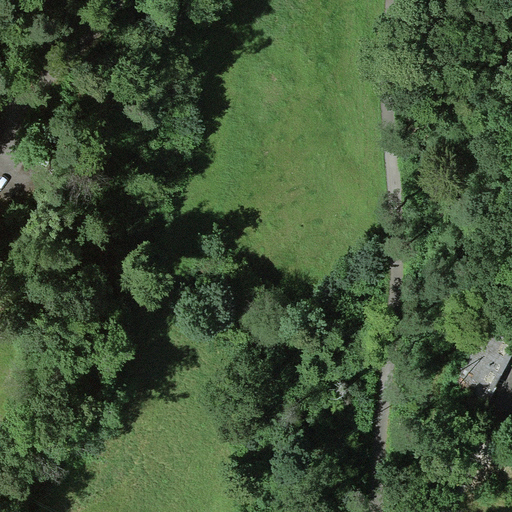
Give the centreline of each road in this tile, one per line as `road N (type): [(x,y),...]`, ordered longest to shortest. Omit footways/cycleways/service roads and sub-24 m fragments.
road 1 (residential): [(393,0),(396,256),(375,511)]
road 2 (track): [(400,511),(436,380),(458,335),(511,294)]
road 3 (residential): [(28,96),(116,0)]
